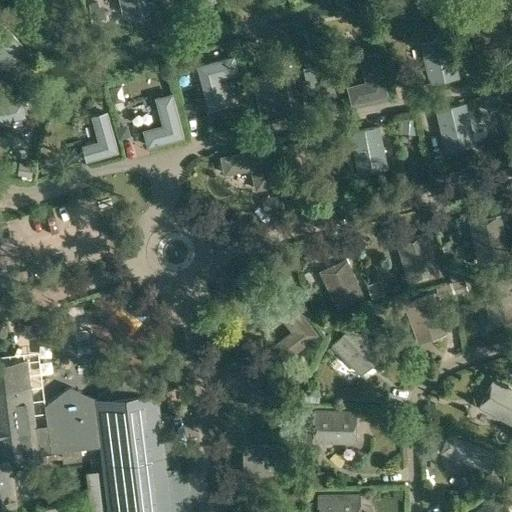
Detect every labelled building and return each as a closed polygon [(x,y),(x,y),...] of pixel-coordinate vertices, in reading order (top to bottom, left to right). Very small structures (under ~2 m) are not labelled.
[(18,0),(15,0),(4,12),(39,47),(53,34),(18,0)] [(149,6),(147,0),(118,0),(122,12),(149,6)] [(92,24),(102,21),(98,7),(97,2),(88,5),(92,24)] [(511,13),(511,11),(471,24),(479,47),(511,36),(511,13)] [(0,21),(0,61),(4,65),(23,47),(0,21)] [(447,34),(420,41),(431,84),(458,77),(447,34)] [(365,82),(346,87),(351,106),(387,97),(376,54),(359,59),(365,82)] [(231,56),(195,66),(207,111),(224,106),(217,80),(236,75),(231,56)] [(282,69),(253,75),(261,117),(291,111),(282,69)] [(161,127),(141,133),(146,149),(182,138),(171,96),(154,100),(161,127)] [(21,99),(0,102),(0,123),(25,119),(21,99)] [(465,106),(439,113),(448,152),(474,145),(465,106)] [(97,143),(78,148),(83,164),(117,154),(106,115),(90,119),(97,143)] [(415,134),(416,120),(399,119),(399,129),(403,129),(403,133),(415,134)] [(387,167),(379,125),(349,131),(357,173),(387,167)] [(316,182),(309,139),(280,144),(287,187),(316,182)] [(264,149),(220,157),(223,176),(247,172),(251,192),(272,188),(264,149)] [(502,212),(471,218),(480,262),(511,256),(502,212)] [(428,230),(398,238),(411,282),(441,274),(428,230)] [(81,256),(99,250),(93,233),(75,240),(81,256)] [(348,256),(322,268),(340,307),(366,295),(348,256)] [(464,262),(448,267),(452,280),(469,275),(464,262)] [(511,275),(486,280),(494,320),(511,317),(511,275)] [(73,304),(91,300),(87,285),(69,290),(73,304)] [(436,293),(407,304),(421,340),(449,329),(436,293)] [(292,328),(275,342),(287,357),(318,332),(289,296),(275,307),(292,328)] [(351,325),(330,346),(359,375),(380,354),(351,325)] [(239,357),(230,374),(255,386),(246,403),(263,411),(280,377),(239,357)] [(0,455),(10,455),(10,457),(100,445),(108,511),(171,511),(166,473),(181,471),(173,412),(159,414),(155,389),(154,389),(124,375),(94,396),(69,384),(44,403),(46,423),(34,425),(27,358),(0,362),(0,455)] [(511,387),(492,378),(479,404),(511,420),(511,387)] [(316,407),(316,436),(358,437),(359,408),(316,407)] [(456,434),(491,450),(500,430),(465,414),(456,434)] [(444,435),(437,452),(487,472),(494,454),(444,435)] [(285,442),(246,442),(246,472),(286,471),(285,442)] [(0,455),(0,495),(15,493),(10,457),(10,455),(0,455)] [(319,491),(319,511),(362,511),(362,491),(319,491)] [(511,511),(511,504),(505,492),(468,511),(511,511)]
